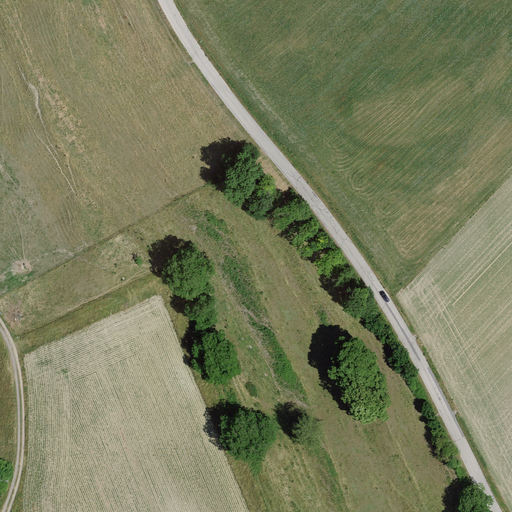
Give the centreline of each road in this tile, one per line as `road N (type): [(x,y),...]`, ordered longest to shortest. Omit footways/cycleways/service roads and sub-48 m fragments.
road 1 (unclassified): [(495,511),(390,309),(230,100),(165,0)]
road 2 (track): [(0,324),(19,378),(22,437),(6,511)]
